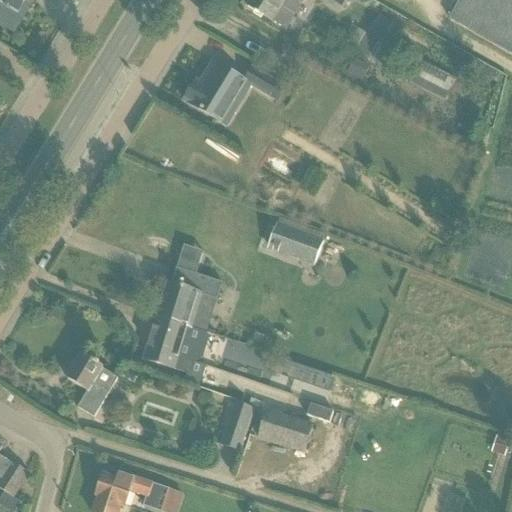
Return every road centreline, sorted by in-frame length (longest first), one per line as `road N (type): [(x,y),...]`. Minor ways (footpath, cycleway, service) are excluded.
road 1 (residential): [(0,324),(193,0)]
road 2 (unknown): [(46,445),(88,438),(298,511)]
road 3 (primary): [(26,199),(146,0)]
road 4 (residential): [(101,0),(0,161)]
road 5 (unclassified): [(40,511),(46,445),(0,408)]
